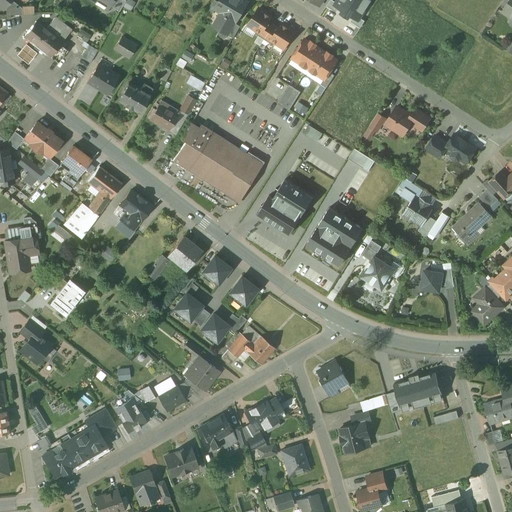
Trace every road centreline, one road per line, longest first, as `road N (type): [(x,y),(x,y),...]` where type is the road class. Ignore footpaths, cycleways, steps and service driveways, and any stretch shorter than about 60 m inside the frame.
road 1 (tertiary): [(0,66),(263,272),(345,324)]
road 2 (residential): [(37,500),(294,357)]
road 3 (residential): [(281,0),(496,142)]
road 4 (residential): [(37,500),(0,287)]
road 5 (residential): [(452,349),(499,511)]
road 6 (residential): [(342,511),(294,357)]
